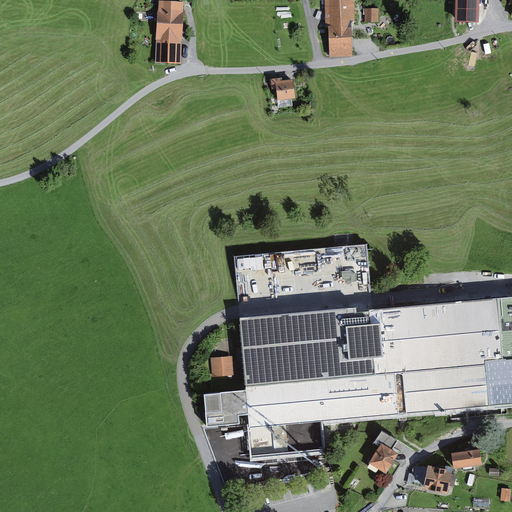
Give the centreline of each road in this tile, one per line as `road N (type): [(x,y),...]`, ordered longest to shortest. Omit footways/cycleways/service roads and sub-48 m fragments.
road 1 (residential): [(321,65),(174,76),(71,151),(0,184)]
road 2 (residential): [(511,26),(321,65)]
road 3 (residential): [(374,511),(405,465),(455,436),(511,424)]
